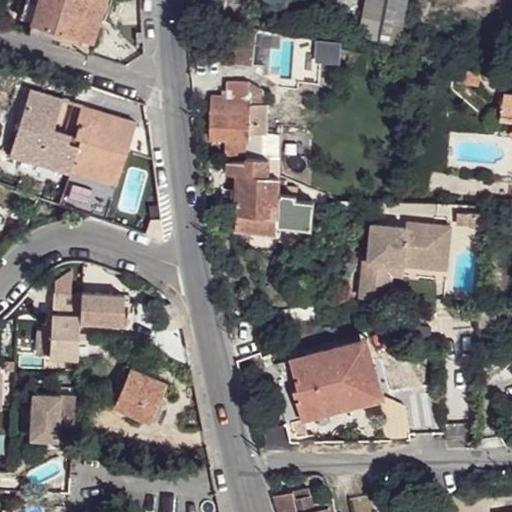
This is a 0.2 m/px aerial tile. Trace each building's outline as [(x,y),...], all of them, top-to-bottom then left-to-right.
[(24,0),(20,17),(32,21),(28,34),(90,54),(94,40),(92,39),(104,0),(24,0)] [(272,0),(270,20),(283,21),(286,0),(272,0)] [(320,0),(317,27),(332,28),(335,0),(320,0)] [(368,0),(362,34),(398,41),(405,0),(368,0)] [(210,26),(208,48),(224,50),(223,60),(254,64),(257,34),(226,28),(210,26)] [(295,40),(293,80),(319,82),(322,42),(295,40)] [(443,63),(442,72),(452,73),(453,65),(443,63)] [(460,66),(458,81),(480,84),(482,69),(460,66)] [(228,80),(228,96),(256,97),(256,103),(263,103),(264,90),(251,80),(228,80)] [(72,142),(68,142),(70,135),(52,129),(62,99),(29,89),(9,154),(69,172),(69,171),(72,162),(78,144),(72,142)] [(511,92),(505,92),(501,119),(511,120),(511,92)] [(213,96),(213,138),(227,139),(226,152),(247,154),(247,157),(281,158),(280,133),(267,132),(268,104),(263,103),(256,103),(256,97),(228,96),(213,96)] [(81,105),(75,122),(79,123),(74,136),(80,138),(78,144),(72,162),(118,177),(126,152),(136,121),(81,105)] [(239,173),(237,228),(278,232),(278,225),(312,228),(314,201),(297,200),(298,186),(287,186),(286,193),(279,192),(280,176),(281,158),(247,157),(247,160),(229,160),(228,172),(239,173)] [(116,185),(118,177),(72,162),(69,171),(116,185)] [(365,260),(362,293),(391,295),(393,274),(394,263),(405,265),(437,267),(441,225),(408,222),(407,227),(374,223),(370,260),(365,260)] [(441,225),(437,267),(448,269),(452,226),(441,225)] [(393,274),(404,275),(405,265),(394,263),(393,274)] [(121,292),(81,289),(81,291),(79,321),(120,323),(121,292)] [(81,291),(51,290),(49,305),(67,305),(79,306),(81,291)] [(65,313),(49,312),(47,355),(76,357),(78,313),(65,313)] [(364,394),(367,402),(386,396),(368,337),(349,342),(364,394)] [(297,390),(303,411),(364,394),(349,342),(293,358),(302,389),(297,390)] [(130,370),(115,407),(154,423),(161,407),(156,404),(160,395),(164,384),(130,370)] [(74,391),(30,390),(29,436),(57,437),(56,446),(71,446),(74,391)] [(303,411),(305,419),(367,402),(364,394),(303,411)] [(156,404),(161,407),(165,397),(160,395),(156,404)] [(332,511),(331,506),(315,509),(310,488),(275,495),(280,511),(332,511)]
